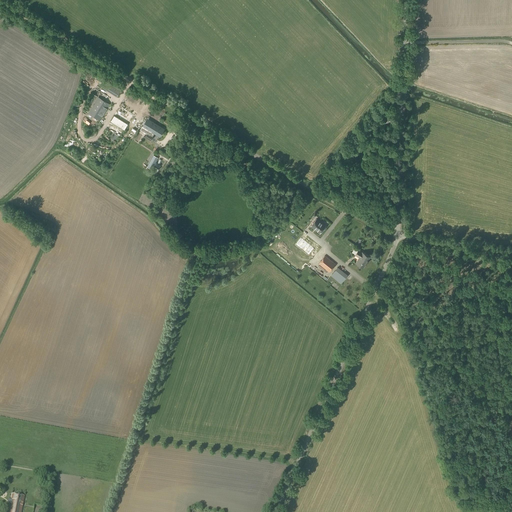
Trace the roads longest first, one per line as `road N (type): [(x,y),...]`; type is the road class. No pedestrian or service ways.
road 1 (unclassified): [(397,234),(130,81)]
road 2 (unclassified): [(275,511),(397,234)]
road 3 (unclassified): [(397,234),(404,0)]
road 4 (track): [(130,81),(0,0)]
